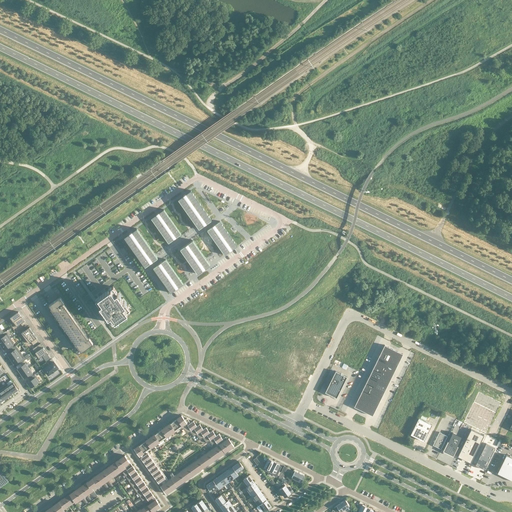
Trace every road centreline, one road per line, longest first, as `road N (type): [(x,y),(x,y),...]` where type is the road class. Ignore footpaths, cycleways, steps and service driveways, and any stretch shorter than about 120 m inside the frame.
road 1 (trunk): [(0,48),(511,298)]
road 2 (trunk): [(433,241),(0,30)]
road 3 (residential): [(20,302),(197,176),(280,222),(170,304)]
road 4 (unclassified): [(511,392),(348,314),(305,402)]
road 5 (residential): [(252,444),(181,410),(35,511)]
road 6 (unclassified): [(305,402),(511,498)]
road 7 (track): [(295,125),(297,94),(433,0)]
road 8 (secondary): [(0,506),(125,419),(149,387)]
road 9 (unclassified): [(433,241),(476,150),(511,115)]
road 10 (secondary): [(477,511),(365,456)]
road 11 (secondary): [(181,378),(291,429)]
road 12 (secondary): [(295,422),(187,367)]
